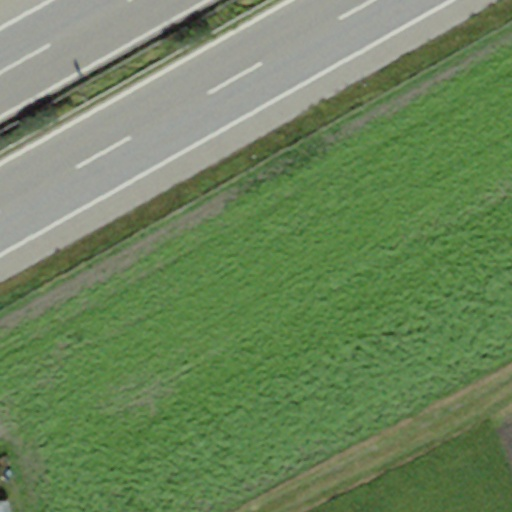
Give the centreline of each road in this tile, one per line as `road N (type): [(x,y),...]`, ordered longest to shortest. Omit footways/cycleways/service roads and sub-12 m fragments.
road 1 (motorway): [(0,214),(380,0)]
road 2 (track): [(511,414),(314,511)]
road 3 (motorway): [(131,0),(0,74)]
